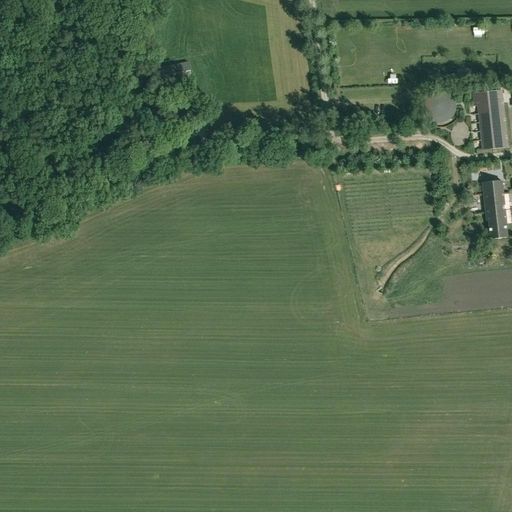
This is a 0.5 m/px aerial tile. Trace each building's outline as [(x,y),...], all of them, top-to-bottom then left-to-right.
[(150,70),(152,82),(191,75),(188,62),(150,70)] [(426,96),(424,100),(423,104),(424,108),(425,112),(427,115),(430,118),(434,120),(438,121),(442,121),(446,120),(449,118),(452,115),(454,111),(456,107),(456,103),(455,99),(453,96),(451,93),(447,90),(443,89),(439,88),(435,89),(432,90),(428,93),(426,96)] [(478,149),(508,146),(502,89),(473,92),(478,149)] [(503,181),(483,183),(487,221),(489,221),(490,239),(508,238),(503,181)] [(511,254),(511,247),(511,246),(503,247),(504,255),(511,254)]
